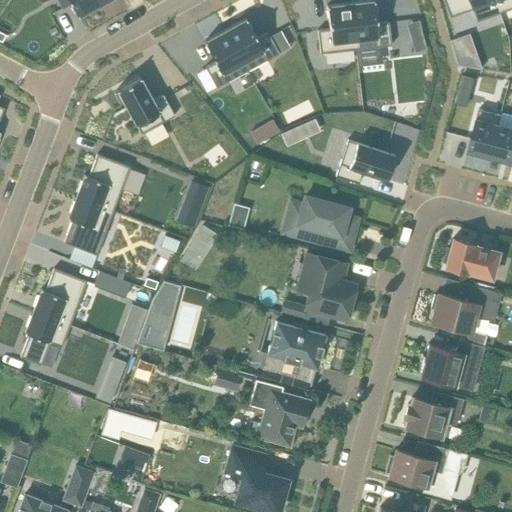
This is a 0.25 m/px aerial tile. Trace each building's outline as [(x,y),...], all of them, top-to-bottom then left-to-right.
[(98,6),(94,0),(66,0),(77,18),(98,6)] [(478,23),(500,15),(494,0),(444,0),(451,19),(474,11),(478,23)] [(511,0),(494,0),(500,15),(511,11),(511,0)] [(349,5),(354,41),(377,39),(378,48),(391,47),(388,23),(376,24),(373,2),(349,5)] [(330,44),(354,41),(349,5),(326,8),(328,30),(316,31),(319,55),(332,54),(330,44)] [(245,20),(224,32),(242,64),(262,53),(267,61),(278,55),(266,34),(256,40),(245,20)] [(299,44),(310,43),(308,31),(295,33),(299,44)] [(242,64),(224,32),(203,43),(214,63),(203,69),(215,90),(226,84),(221,75),(242,64)] [(427,48),(424,36),(412,39),(416,51),(427,48)] [(456,55),(459,66),(466,64),(463,52),(456,55)] [(461,76),(458,88),(465,90),(469,78),(461,76)] [(114,97),(119,107),(123,105),(135,127),(158,115),(163,123),(174,117),(162,96),(151,102),(139,79),(116,92),(117,95),(114,97)] [(272,119),(251,131),(257,141),(278,130),(272,119)] [(489,158),(498,125),(476,119),(467,152),(489,158)] [(489,158),(510,163),(511,154),(511,128),(498,125),(489,158)] [(295,127),(282,133),(286,143),(299,138),(295,127)] [(334,177),(356,185),(360,173),(385,182),(394,157),(355,144),(347,168),(337,165),(334,177)] [(84,177),(75,199),(112,213),(120,191),(108,186),(117,164),(96,156),(88,178),(84,177)] [(198,182),(195,190),(207,194),(210,186),(198,182)] [(295,234),(349,249),(357,218),(346,215),(348,207),(305,196),(295,234)] [(112,213),(75,199),(67,220),(71,222),(62,244),(83,252),(92,230),(104,234),(112,213)] [(250,207),(234,203),(228,225),(243,229),(250,207)] [(202,224),(190,244),(205,254),(217,234),(202,224)] [(161,246),(176,252),(180,240),(165,234),(161,246)] [(491,277),(498,251),(474,245),(475,244),(453,238),(450,248),(447,247),(443,261),(447,262),(446,266),(467,272),(467,271),(491,277)] [(307,308),(346,319),(356,283),(342,279),(347,263),(307,252),(297,289),(309,292),(305,308),(307,308)] [(32,313),(69,327),(77,305),(65,300),(74,278),(53,270),(44,292),(40,291),(32,313)] [(125,297),(131,282),(99,270),(94,284),(93,285),(125,297)] [(145,279),(142,287),(154,291),(156,284),(145,279)] [(167,326),(178,285),(163,281),(152,298),(145,320),(167,326)] [(494,320),(501,292),(472,284),(468,300),(438,292),(438,294),(434,293),(431,307),(434,308),(431,321),(471,332),(475,315),(494,320)] [(146,309),(132,304),(128,313),(142,318),(146,309)] [(60,349),(69,327),(32,313),(24,335),(28,336),(19,359),(40,366),(49,344),(60,349)] [(325,334),(276,320),(261,375),(310,388),(325,334)] [(122,331),(118,341),(133,346),(136,337),(122,331)] [(472,390),(484,346),(459,340),(456,350),(429,343),(426,354),(423,354),(421,364),(423,364),(420,376),(472,390)] [(144,382),(151,363),(136,358),(129,377),(144,382)] [(218,367),(214,384),(236,390),(240,374),(218,367)] [(284,387),(257,379),(250,402),(267,406),(258,436),(289,444),(295,424),(301,426),(308,400),(282,393),(284,387)] [(456,424),(463,398),(440,392),(437,403),(412,397),(410,403),(408,403),(404,418),(406,419),(404,426),(441,435),(445,421),(456,424)] [(99,401),(110,406),(113,398),(102,394),(99,401)] [(183,445),(186,428),(160,423),(157,440),(183,445)] [(448,448),(423,441),(419,455),(396,449),(394,456),(390,455),(386,471),(389,472),(388,475),(426,486),(431,470),(442,473),(448,448)] [(236,500),(278,511),(287,479),(262,472),(267,455),(232,445),(225,472),(242,476),(236,500)] [(150,454),(139,450),(133,466),(145,469),(150,454)] [(10,453),(0,480),(0,481),(17,487),(27,459),(10,453)] [(61,500),(81,507),(88,489),(94,470),(74,463),(61,500)] [(94,470),(88,489),(95,492),(103,471),(95,468),(94,470)] [(144,488),(136,511),(153,511),(159,493),(144,488)] [(64,511),(66,509),(25,494),(18,511),(64,511)] [(404,511),(402,511),(380,506),(378,511),(422,511),(424,504),(408,500),(404,511)] [(94,501),(93,501),(89,511),(106,511),(108,507),(94,502),(94,501)]
